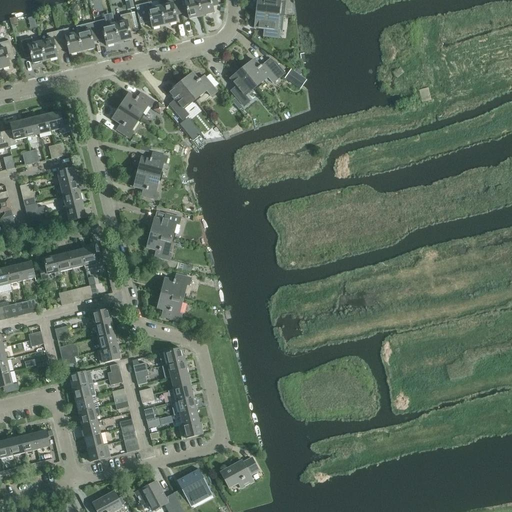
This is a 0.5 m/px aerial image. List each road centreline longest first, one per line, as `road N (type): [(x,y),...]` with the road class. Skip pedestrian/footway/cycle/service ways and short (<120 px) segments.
road 1 (residential): [(78,482),(215,448),(223,433),(198,345),(146,330),(136,319),(76,77)]
road 2 (residential): [(76,77),(221,39),(231,29),(235,0)]
road 3 (residential): [(78,482),(54,396),(0,409)]
